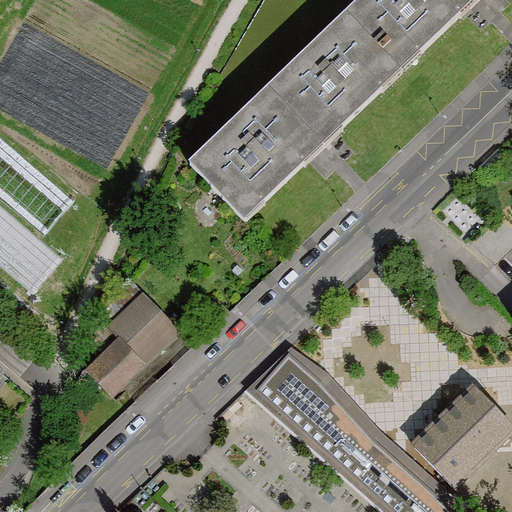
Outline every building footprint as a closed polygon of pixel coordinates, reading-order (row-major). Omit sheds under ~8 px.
[(265,0),(177,152),(194,167),(370,0),(265,0)] [(370,0),(194,167),(247,222),(481,0),(370,0)] [(0,185),(56,230),(83,196),(0,130),(0,185)] [(0,254),(43,290),(71,257),(0,198),(0,254)] [(183,343),(143,302),(80,364),(121,404),(183,343)] [(511,385),(507,381),(489,398),(511,421),(511,385)] [(511,421),(489,398),(480,389),(418,449),(465,498),(511,452),(511,421)]
